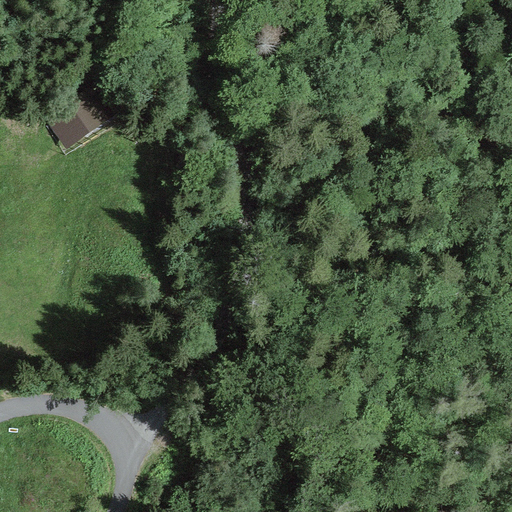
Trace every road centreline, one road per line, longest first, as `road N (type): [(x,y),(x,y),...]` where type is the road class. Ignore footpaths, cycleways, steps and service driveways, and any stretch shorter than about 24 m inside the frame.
road 1 (track): [(118,437),(162,413),(226,283),(250,193),(209,70),(215,0)]
road 2 (unclassified): [(115,511),(126,450),(101,420),(58,403),(0,412)]
